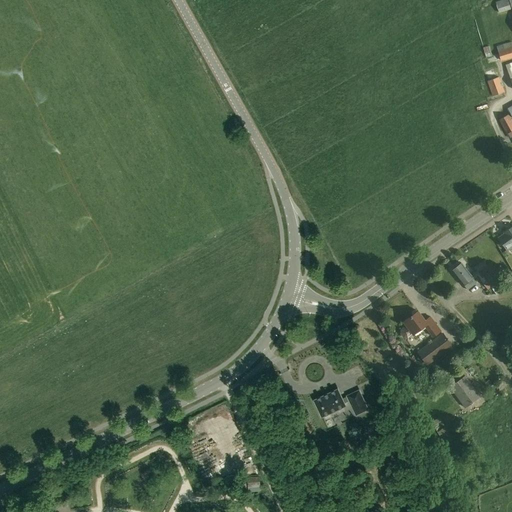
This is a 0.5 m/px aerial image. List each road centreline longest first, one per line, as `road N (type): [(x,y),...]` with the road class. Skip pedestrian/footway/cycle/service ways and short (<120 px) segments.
road 1 (tertiary): [(0,490),(226,379),(273,329),(287,295)]
road 2 (tertiary): [(287,295),(293,258),(280,186),(178,0)]
road 3 (tertiary): [(287,295),(351,306),(511,198)]
road 4 (track): [(220,381),(283,511)]
